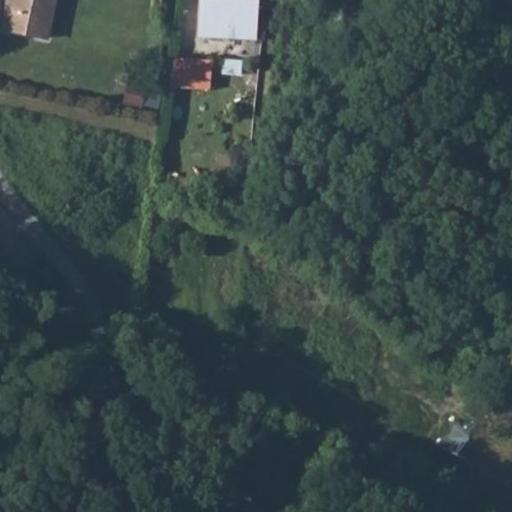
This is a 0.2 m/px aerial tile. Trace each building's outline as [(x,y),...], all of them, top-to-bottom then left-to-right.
[(6,0),(1,27),(47,37),(54,0),(6,0)] [(239,0),(215,0),(215,5),(200,4),(199,33),(253,37),(255,1),(239,0)] [(173,78),(211,83),(213,55),(177,50),(173,78)] [(457,60),(456,84),(471,85),(472,60),(457,60)] [(499,417),(511,417),(511,387),(500,388),(499,417)]
